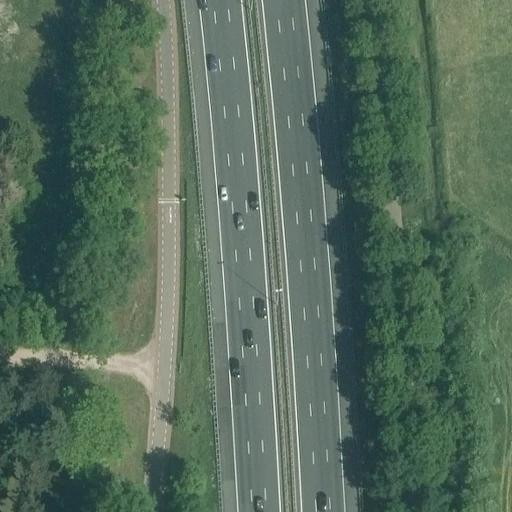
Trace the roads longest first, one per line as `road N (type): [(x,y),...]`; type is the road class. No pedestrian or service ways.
road 1 (motorway): [(321,511),(284,0)]
road 2 (motorway): [(222,0),(259,511)]
road 3 (unclassified): [(415,511),(380,0)]
road 4 (tertiary): [(151,511),(167,290),(162,0)]
road 5 (track): [(164,366),(0,356)]
